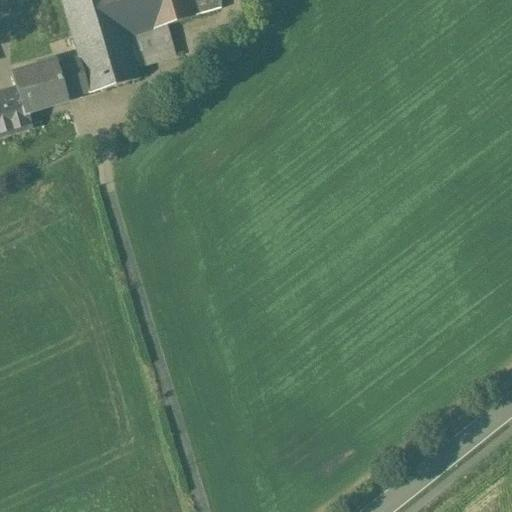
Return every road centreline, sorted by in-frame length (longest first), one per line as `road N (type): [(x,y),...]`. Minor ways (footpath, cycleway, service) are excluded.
road 1 (track): [(200,511),(105,197),(90,118)]
road 2 (unclassified): [(379,511),(511,409)]
